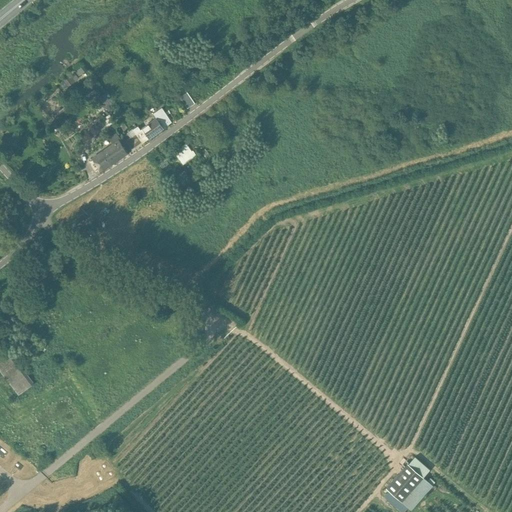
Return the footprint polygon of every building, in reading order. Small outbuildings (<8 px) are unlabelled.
[(180,96),(188,108),(196,103),(188,91),(180,96)] [(94,110),(96,114),(111,105),(105,94),(102,96),(102,95),(96,99),(100,106),(94,110)] [(156,120),(140,131),(147,141),(163,129),(163,128),(171,122),(162,108),(153,113),(157,120),(156,120)] [(131,131),(126,134),(130,139),(135,136),(131,131)] [(127,154),(119,142),(93,160),(101,172),(127,154)] [(173,152),(182,165),(196,155),(193,150),(192,151),(186,143),(173,152)] [(166,177),(174,172),(171,167),(162,172),(166,177)] [(68,221),(75,228),(88,216),(82,208),(68,221)] [(0,354),(0,371),(19,396),(35,383),(8,349),(0,354)] [(402,502),(411,511),(433,486),(432,485),(435,483),(430,478),(427,481),(423,477),(430,470),(415,457),(408,464),(407,464),(386,488),(402,502)]
